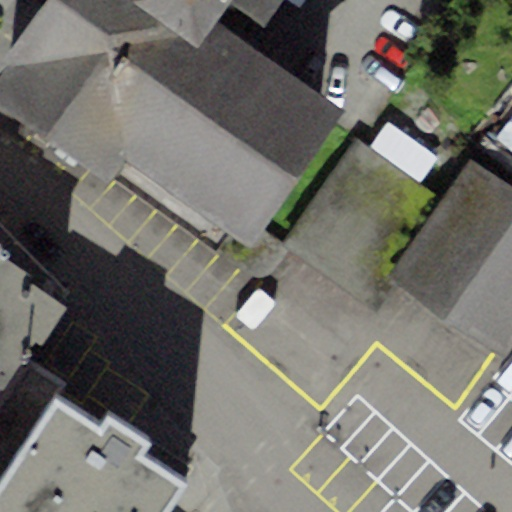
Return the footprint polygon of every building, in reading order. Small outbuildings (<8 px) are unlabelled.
[(344,114),(214,24),(197,48),(133,3),(134,0),(45,0),(0,62),(0,108),(215,252),(229,234),(250,248),(344,114)] [(134,0),(133,3),(197,48),(214,24),(230,1),(265,25),(283,0),(134,0)] [(511,153),(511,121),(496,140),(511,153)] [(369,151),(416,185),(434,160),(388,126),(369,151)] [(500,362),(511,346),(511,192),(471,162),(441,203),(416,185),(369,151),(354,139),(280,243),(376,314),(396,287),(500,362)] [(0,257),(5,250),(0,246),(0,480),(54,400),(64,385),(47,374),(29,362),(67,305),(0,260),(0,257)] [(100,431),(54,400),(0,480),(0,511),(164,511),(181,488),(136,459),(145,446),(107,420),(100,431)]
